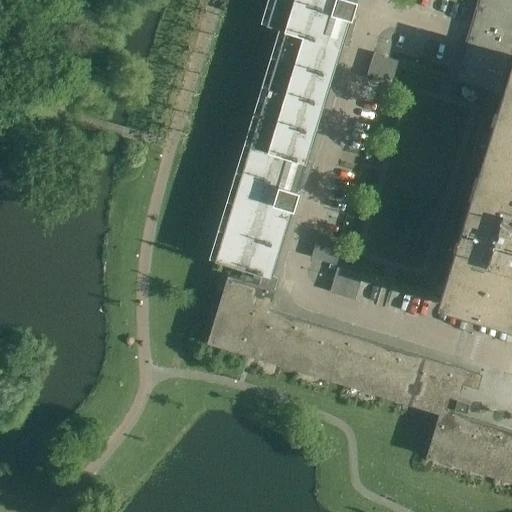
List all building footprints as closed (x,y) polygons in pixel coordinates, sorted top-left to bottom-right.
[(274,0),(267,22),(267,23),(285,28),(215,259),(243,267),(240,277),(274,288),(277,278),(271,276),(292,207),(294,207),(300,189),(298,188),(350,16),(353,17),(357,0),(274,0)] [(511,0),(477,0),(453,81),(504,97),(442,300),(475,310),(511,321),(511,0)] [(373,54),(365,78),(390,86),(398,62),(373,54)] [(318,232),(311,257),(336,265),(343,240),(318,232)] [(329,292),(354,299),(361,274),(336,267),(329,292)] [(274,288),(240,277),(231,274),(211,339),(441,410),(427,456),(511,481),(511,431),(453,413),(455,408),(467,412),(470,402),(458,398),(462,385),(479,390),(479,389),(476,388),(480,374),(268,309),(274,288)]
